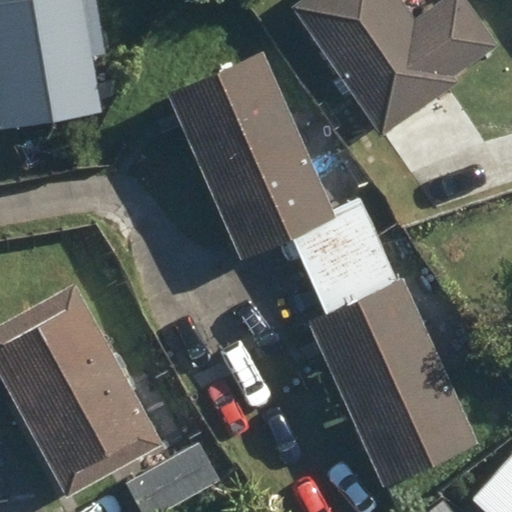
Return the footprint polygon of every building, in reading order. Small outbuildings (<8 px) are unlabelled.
[(77,0),(0,0),(0,123),(89,115),(77,0)] [(299,0),(290,6),(381,136),(459,83),(453,76),(497,45),(465,0),(442,0),(414,20),(399,0),(299,0)] [(168,93),(241,257),(291,234),(307,268),(375,238),(359,200),(333,211),(262,50),(168,93)] [(394,282),(375,238),(307,268),(327,313),(310,320),(384,486),(478,443),(402,277),(394,282)] [(0,321),(0,373),(66,495),(162,444),(74,281),(0,321)] [(511,394),(489,406),(501,431),(511,425),(511,394)] [(126,480),(142,511),(165,511),(221,483),(198,441),(126,480)] [(224,480),(237,500),(251,491),(240,471),(224,480)]
